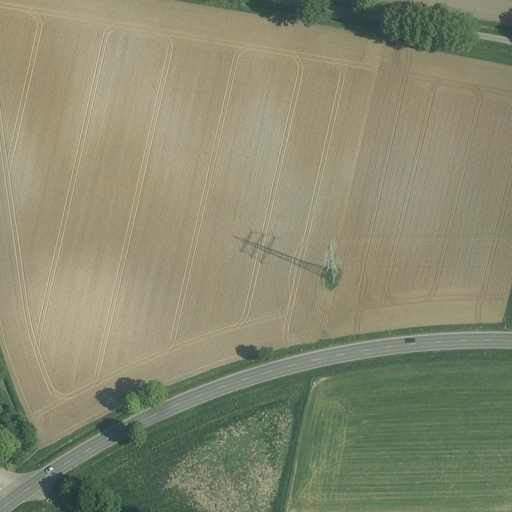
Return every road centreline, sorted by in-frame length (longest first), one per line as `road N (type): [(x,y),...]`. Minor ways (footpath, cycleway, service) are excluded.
road 1 (secondary): [(511,341),(431,342),(287,365),(148,417),(29,488)]
road 2 (unclassified): [(287,0),(511,39)]
